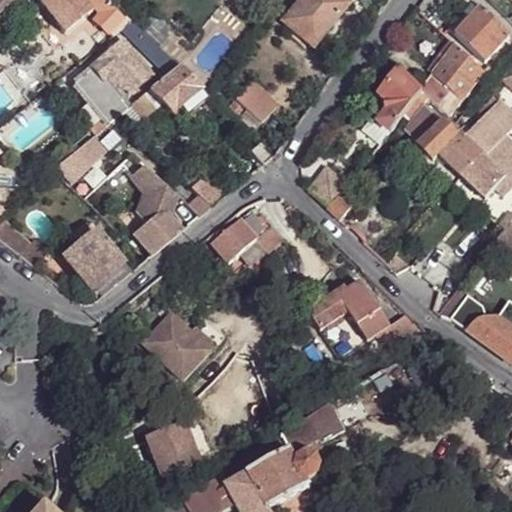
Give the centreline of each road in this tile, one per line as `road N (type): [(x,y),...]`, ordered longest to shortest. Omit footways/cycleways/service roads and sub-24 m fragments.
road 1 (unclassified): [(269,179),(90,323),(60,310),(0,262)]
road 2 (unclassified): [(511,386),(427,326),(269,179)]
road 3 (unclassified): [(404,0),(269,179)]
road 4 (unknown): [(0,388),(23,409),(60,310)]
